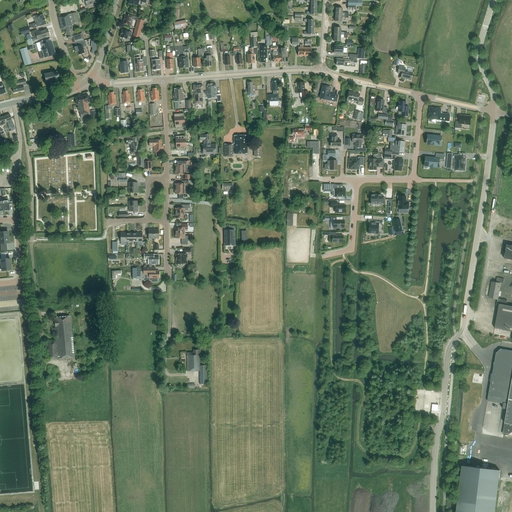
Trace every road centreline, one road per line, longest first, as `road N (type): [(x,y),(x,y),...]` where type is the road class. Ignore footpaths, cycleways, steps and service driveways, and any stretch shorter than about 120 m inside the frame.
road 1 (unclassified): [(494,111),(463,324),(483,357)]
road 2 (track): [(19,101),(39,315)]
road 3 (unclassified): [(162,80),(320,70)]
